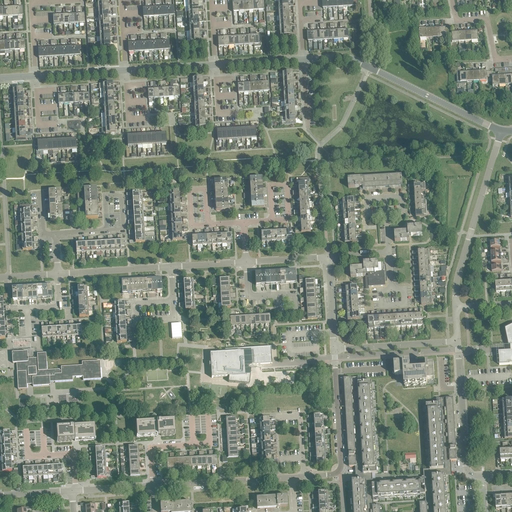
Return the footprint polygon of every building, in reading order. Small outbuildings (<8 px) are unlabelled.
[(446,34),(449,34),(448,28),(445,28),(439,29),(439,38),(446,37),(446,38),(446,34)] [(448,28),(449,34),(451,34),(452,43),(452,42),(458,42),(459,42),(458,33),(452,33),(451,33),(451,28),(448,28)] [(486,78),(489,77),(489,72),(486,72),(485,72),(479,72),(480,81),(486,81),(486,78)] [(489,72),(489,77),(492,77),(492,86),(493,86),(499,85),(499,86),(499,77),(492,77),(492,72),(489,72)] [(294,116),(285,117),(285,122),(285,125),(295,125),(294,116)] [(363,188),(368,188),(402,186),(402,177),(362,179),(362,178),(349,179),(349,188),(363,188)] [(414,190),(414,191),(426,190),(425,190),(425,185),(425,184),(430,184),(430,180),(422,181),(423,184),(414,185),(415,190),(414,190)] [(420,227),(409,227),(407,227),(408,232),(396,232),(396,238),(396,242),(409,241),(409,237),(421,236),(420,227)] [(490,242),(490,250),(500,249),(500,241),(490,242)] [(352,278),(365,277),(365,273),(368,272),(369,287),(385,286),(384,271),(378,272),(378,262),(363,263),(364,267),(352,268),(352,278)] [(501,264),(491,264),(492,271),(492,272),(501,271),(501,264)] [(498,352),(499,365),(511,364),(511,325),(505,328),(505,329),(505,330),(508,345),(508,346),(509,346),(510,346),(510,351),(498,352)] [(151,343),(152,358),(174,357),(173,341),(151,343)] [(210,363),(209,363),(209,367),(211,367),(211,378),(227,377),(228,377),(228,382),(228,383),(229,383),(248,385),(249,385),(249,384),(250,375),(251,370),(250,369),(245,368),(244,368),(244,365),(254,365),(272,364),(271,358),(271,347),(225,350),(225,353),(210,354),(210,363)] [(12,353),(12,363),(13,363),(16,363),(17,363),(17,366),(17,368),(18,368),(18,372),(17,372),(17,373),(17,372),(18,381),(17,381),(18,381),(18,389),(18,390),(27,389),(26,385),(32,384),(33,386),(41,385),(41,386),(41,385),(50,385),(50,382),(55,382),(72,381),(72,377),(83,377),(83,380),(101,379),(100,368),(99,368),(99,365),(100,365),(100,361),(96,361),(94,361),(93,362),(82,362),(82,366),(61,367),(61,371),(59,371),(59,370),(51,370),(47,370),(46,362),(47,362),(46,362),(46,354),(46,353),(37,354),(37,358),(35,358),(28,359),(27,352),(12,353)] [(394,364),(395,376),(403,375),(404,385),(427,384),(427,380),(434,380),(433,364),(428,364),(428,363),(425,364),(426,369),(410,370),(409,363),(405,363),(405,362),(402,363),(394,364)] [(360,377),(344,378),(350,467),(355,467),(356,474),(355,474),(355,475),(356,474),(356,481),(350,481),(351,511),(379,511),(379,505),(373,506),(373,501),(378,501),(378,498),(420,496),(420,498),(425,498),(425,502),(420,503),(420,511),(448,511),(446,476),(451,475),(451,473),(450,470),(450,469),(451,469),(451,468),(450,461),(456,460),(452,398),(436,399),(436,404),(425,405),(429,470),(423,470),(424,477),(417,477),(417,478),(379,481),(379,479),(372,480),(372,474),(377,473),(372,382),(361,382),(360,377)] [(156,422),(135,423),(135,424),(136,425),(136,438),(137,438),(157,436),(158,436),(160,436),(173,435),(175,435),(174,421),(172,421),(156,422)] [(58,428),(56,428),(57,442),(59,442),(71,441),(74,441),(75,441),(95,440),(95,427),(94,427),(94,425),(74,427),(58,428)] [(256,508),(260,508),(277,507),(286,506),(285,496),(276,496),(276,498),(256,499),(256,508)] [(85,511),(95,511),(94,506),(95,506),(94,506),(94,503),(85,504),(86,506),(85,506),(86,506),(86,511),(85,511)] [(161,503),(161,504),(161,511),(190,511),(190,503),(170,504),(170,503),(161,503)]
